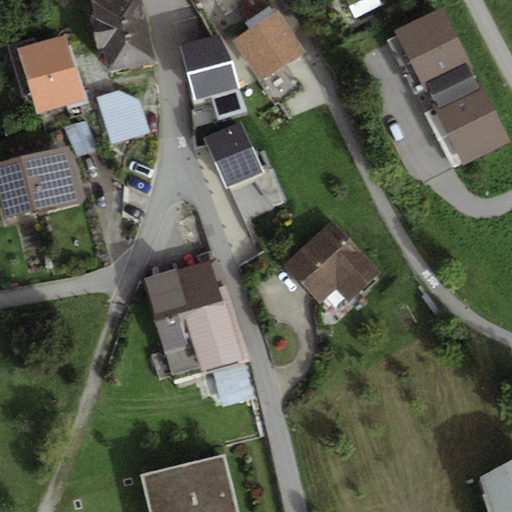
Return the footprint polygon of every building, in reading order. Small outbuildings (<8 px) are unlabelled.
[(143,0),(91,0),(95,18),(91,19),(97,48),(103,47),(108,72),(157,61),(143,0)] [(264,0),(242,0),(237,4),(247,19),(268,6),(264,0)] [(510,141),(444,8),(396,32),(462,165),(510,141)] [(280,15),(233,46),(258,81),(304,51),(280,15)] [(66,35),(19,49),(38,113),(85,100),(66,35)] [(220,40),(179,52),(194,103),(235,91),(220,40)] [(118,91),(96,97),(110,145),(149,134),(140,100),(118,91)] [(244,100),(219,110),(223,121),(248,112),(244,100)] [(86,120),(65,128),(77,157),(98,149),(86,120)] [(241,125),(204,142),(226,190),(263,174),(241,125)] [(67,146),(0,163),(0,195),(6,218),(81,199),(67,146)] [(331,222),(285,265),(321,303),(335,290),(348,304),(380,273),(331,222)] [(209,264),(144,282),(173,381),(238,362),(209,264)] [(224,409),(259,400),(249,363),(215,372),(224,409)] [(240,511),(226,454),(140,476),(149,511),(240,511)] [(511,511),(511,458),(479,476),(491,511),(511,511)]
